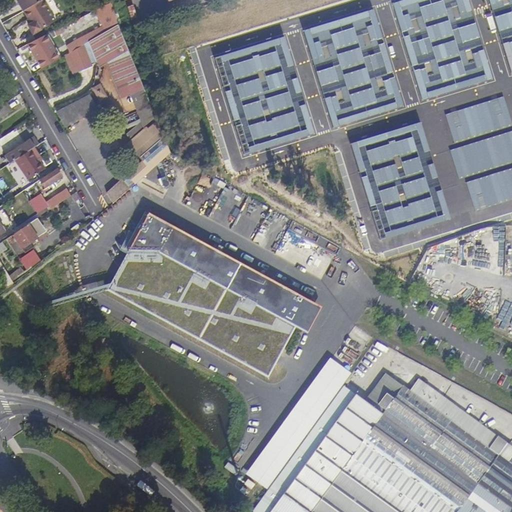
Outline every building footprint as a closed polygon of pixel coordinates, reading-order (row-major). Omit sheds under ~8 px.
[(18,0),(25,11),(43,0),(18,0)] [(44,0),(43,0),(25,11),(29,19),(32,24),(31,25),(29,26),(34,35),(57,22),(44,0)] [(468,0),(402,0),(393,3),(422,100),(493,78),(468,0)] [(511,0),(490,0),(511,72),(511,0)] [(88,15),(89,22),(97,18),(105,33),(118,25),(112,3),(88,15)] [(373,9),(305,30),(334,127),(404,107),(373,9)] [(87,43),(91,41),(90,33),(76,41),(80,47),(87,43)] [(44,34),(23,43),(35,70),(56,61),(44,34)] [(315,133),(285,36),(215,58),(244,154),(315,133)] [(65,47),(69,54),(70,53),(80,47),(76,41),(65,47)] [(88,46),(87,43),(80,47),(70,53),(78,72),(92,66),(91,64),(98,62),(91,45),(88,46)] [(109,85),(112,96),(124,90),(120,81),(109,85)] [(143,109),(136,91),(127,94),(134,113),(143,109)] [(63,127),(96,112),(88,94),(55,110),(63,127)] [(0,118),(12,110),(7,102),(0,107),(0,118)] [(156,119),(147,128),(153,134),(135,150),(143,159),(137,164),(146,174),(169,152),(166,142),(157,118),(156,119)] [(450,219),(422,122),(352,144),(381,241),(450,219)] [(130,144),(135,150),(153,134),(147,128),(130,144)] [(34,148),(39,145),(34,138),(11,154),(15,160),(34,148)] [(40,156),(34,148),(15,160),(29,180),(45,169),(38,158),(40,156)] [(146,174),(137,164),(103,197),(109,207),(146,174)] [(62,176),(58,169),(41,180),(46,187),(62,176)] [(469,214),(494,214),(494,189),(469,189),(469,214)] [(53,200),(57,205),(71,196),(67,190),(53,200)] [(109,284),(106,289),(267,378),(309,301),(149,213),(109,284)] [(25,252),(30,247),(29,245),(37,239),(44,233),(41,228),(42,227),(38,219),(13,235),(25,252)] [(29,272),(41,262),(34,253),(21,260),(29,272)] [(448,295),(459,288),(455,282),(444,290),(448,295)] [(350,372),(329,356),(244,474),(267,489),(350,372)] [(511,511),(511,464),(499,454),(507,444),(396,364),(392,364),(367,397),(358,390),(271,511),(511,511)] [(511,447),(507,444),(499,454),(511,464),(511,447)]
